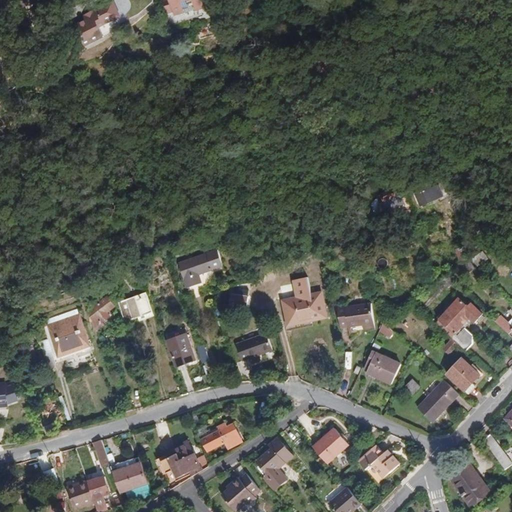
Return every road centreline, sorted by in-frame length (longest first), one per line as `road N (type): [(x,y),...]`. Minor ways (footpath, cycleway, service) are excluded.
road 1 (residential): [(310,401),(233,395),(0,459)]
road 2 (residential): [(511,119),(342,178)]
road 3 (residential): [(179,491),(310,401)]
road 4 (residential): [(440,451),(310,401)]
